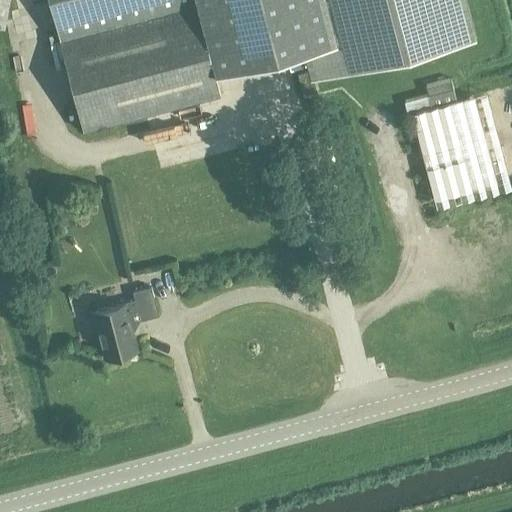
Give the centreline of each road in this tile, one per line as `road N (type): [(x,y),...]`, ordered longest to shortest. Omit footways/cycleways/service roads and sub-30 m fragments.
road 1 (tertiary): [(0,504),(511,372)]
road 2 (unknown): [(371,405),(287,102)]
road 3 (unknown): [(109,146),(287,102)]
road 4 (unknown): [(33,0),(44,56),(79,141),(109,146)]
